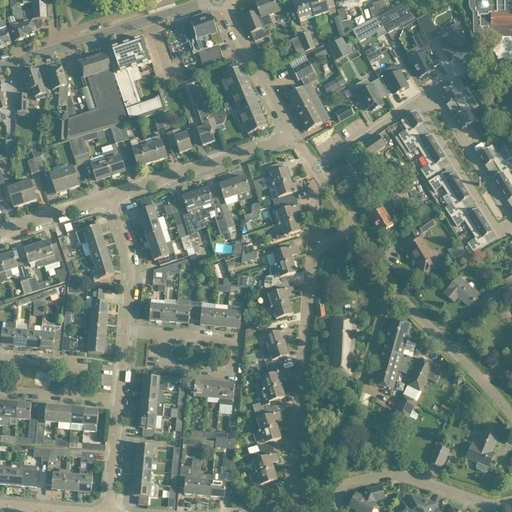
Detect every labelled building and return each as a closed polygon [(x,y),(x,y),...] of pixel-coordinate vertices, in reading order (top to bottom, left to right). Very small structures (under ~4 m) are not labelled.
[(15,43),(26,39),(22,30),(23,30),(21,25),(16,10),(18,9),(17,4),(16,2),(15,2),(14,0),(10,0),(11,9),(12,9),(13,14),(12,14),(14,18),(8,20),(10,28),(15,43)] [(41,21),(48,21),(47,4),(43,4),(43,0),(29,0),(30,2),(23,3),(23,5),(32,4),(33,18),(32,18),(32,21),(35,31),(40,30),(41,27),(41,21)] [(254,42),(267,37),(264,29),(273,26),(269,16),(282,11),(279,3),(275,5),(273,0),(262,0),(254,3),(258,11),(243,17),(250,34),(254,42)] [(313,18),(314,17),(308,0),(297,0),(292,2),(300,26),(308,24),(306,18),(312,16),(313,18)] [(308,0),(314,17),(329,13),(327,9),(334,7),(331,0),(308,0)] [(381,0),(382,2),(384,10),(390,8),(387,0),(388,0),(381,0)] [(511,36),(511,0),(469,0),(469,1),(468,3),(469,7),(469,10),(471,12),(472,14),(472,29),(481,28),(481,37),(511,36)] [(22,30),(26,39),(26,38),(34,35),(36,32),(35,31),(32,21),(32,18),(25,20),(23,13),(22,13),(20,6),(23,5),(23,3),(23,1),(16,2),(17,4),(18,9),(16,10),(21,25),(23,30),(22,30)] [(373,8),(370,10),(373,20),(379,16),(385,13),(384,10),(382,2),(372,5),(373,8)] [(406,3),(379,17),(385,28),(388,34),(415,19),(406,3)] [(344,10),(337,12),(339,17),(341,23),(348,21),(344,10)] [(427,15),(416,21),(422,32),(428,44),(437,39),(439,38),(427,15)] [(373,20),(352,31),(358,43),(376,33),(379,39),(388,34),(385,28),(379,17),(379,16),(373,20)] [(191,25),(182,28),(187,43),(188,42),(193,55),(199,53),(205,71),(225,64),(218,46),(224,44),(217,24),(214,25),(211,17),(191,24),(191,25)] [(339,17),(333,19),(338,32),(343,31),(342,25),(341,23),(339,17)] [(0,49),(6,47),(5,46),(11,45),(3,18),(0,18),(0,49)] [(349,22),(342,25),(343,31),(344,32),(352,29),(349,22)] [(451,38),(440,44),(450,63),(462,56),(464,60),(461,61),(467,72),(481,65),(472,49),(470,51),(461,33),(463,32),(459,24),(447,30),(451,38)] [(412,59),(410,61),(419,78),(434,70),(433,69),(440,65),(428,44),(422,32),(414,36),(424,53),(412,60),(412,59)] [(305,34),(299,36),(303,45),(306,52),(314,49),(309,36),(306,37),(305,34)] [(335,42),(326,46),(335,62),(343,57),(338,49),(346,45),(342,38),(335,42)] [(110,54),(107,55),(113,72),(130,123),(163,111),(159,99),(159,100),(139,106),(131,81),(136,79),(137,79),(137,78),(137,76),(137,75),(137,74),(135,69),(138,68),(152,63),(143,39),(118,48),(119,51),(116,52),(115,49),(114,49),(112,50),(109,51),(110,53),(110,54)] [(303,45),(294,49),(298,57),(306,54),(306,52),(303,45)] [(374,47),(365,53),(366,54),(367,57),(374,53),(375,53),(377,52),(374,47)] [(313,54),(316,60),(327,55),(324,48),(313,54)] [(367,57),(366,58),(369,63),(378,58),(383,56),(380,50),(377,52),(375,53),(374,53),(367,57)] [(66,121),(65,142),(65,143),(83,137),(96,134),(129,124),(128,123),(125,114),(115,80),(113,74),(112,74),(106,55),(78,64),(86,87),(90,86),(98,110),(66,120),(66,121)] [(314,73),(308,62),(292,71),(298,82),(301,80),(304,87),(309,84),(306,78),(314,73)] [(383,74),(377,77),(379,80),(378,80),(383,88),(388,85),(394,95),(408,88),(399,72),(396,66),(382,73),(383,74)] [(223,75),(235,105),(255,97),(242,67),(223,75)] [(67,87),(64,79),(61,69),(48,73),(54,90),(59,88),(59,106),(66,106),(67,87)] [(30,73),(22,75),(27,90),(32,89),(36,101),(45,98),(44,95),(45,94),(43,87),(38,70),(35,71),(35,70),(29,72),(30,73)] [(197,74),(189,77),(192,84),(199,82),(197,74)] [(343,79),(328,88),(331,93),(332,95),(347,87),(343,79)] [(366,81),(356,87),(359,94),(358,95),(365,108),(368,106),(371,112),(383,106),(380,101),(388,97),(383,88),(378,80),(368,86),(366,81)] [(288,96),(298,114),(319,102),(309,84),(304,87),(302,88),(288,96)] [(453,85),(439,94),(447,106),(455,101),(458,107),(473,98),(470,94),(467,89),(459,94),(453,85)] [(199,86),(192,89),(196,102),(204,100),(199,86)] [(161,89),(157,90),(164,112),(168,111),(161,89)] [(17,95),(17,112),(27,113),(27,95),(17,95)] [(267,127),(255,97),(235,105),(248,135),(267,127)] [(462,113),(454,118),(462,130),(476,121),(471,112),(479,107),(476,102),(473,98),(458,107),(462,113)] [(329,120),(319,102),(298,114),(307,132),(322,124),(329,120)] [(208,103),(196,107),(201,123),(203,129),(197,131),(202,147),(215,143),(211,133),(217,131),(218,134),(219,133),(214,118),(208,103)] [(354,115),(349,107),(336,114),(340,123),(354,115)] [(406,131),(398,136),(404,145),(418,136),(415,130),(423,124),(415,112),(401,122),(406,131)] [(160,116),(153,118),(157,131),(164,129),(160,116)] [(59,120),(58,141),(65,142),(66,121),(59,120)] [(118,128),(123,143),(129,141),(124,126),(118,128)] [(115,145),(123,143),(118,128),(110,130),(115,145)] [(166,134),(171,149),(172,149),(171,147),(176,145),(179,154),(192,150),(186,133),(180,135),(178,130),(166,134)] [(97,139),(96,134),(83,137),(84,143),(97,139)] [(377,136),(361,147),(368,159),(385,147),(377,136)] [(418,136),(404,145),(409,154),(418,149),(423,157),(438,148),(430,136),(422,142),(418,136)] [(51,138),(41,139),(43,147),(52,145),(51,138)] [(75,140),(81,156),(87,154),(82,138),(75,140)] [(147,147),(152,163),(167,159),(161,143),(160,143),(159,138),(152,140),(153,145),(147,147)] [(74,158),(81,156),(75,140),(68,142),(74,158)] [(138,168),(152,163),(147,147),(140,150),(137,140),(130,142),(133,152),(138,168)] [(492,146),(477,155),(485,167),(493,162),(497,168),(511,158),(508,153),(506,150),(498,155),(492,146)] [(114,154),(105,157),(106,161),(111,177),(124,172),(116,148),(113,149),(114,154)] [(428,166),(420,171),(426,180),(441,171),(437,165),(445,160),(438,148),(423,157),(428,166)] [(34,159),(38,172),(44,170),(40,158),(43,157),(40,150),(32,153),(34,160),(34,159)] [(96,164),(91,165),(97,182),(111,177),(106,161),(105,157),(104,156),(95,159),(96,164)] [(272,158),(262,161),(264,166),(274,163),(272,158)] [(501,174),(493,179),(500,190),(511,182),(511,177),(509,173),(511,170),(511,159),(511,158),(497,168),(501,174)] [(31,175),(38,172),(34,159),(34,160),(27,162),(31,175)] [(351,188),(365,179),(359,169),(365,165),(362,160),(355,164),(341,173),(351,188)] [(267,178),(253,183),(256,192),(267,188),(268,189),(268,188),(274,187),(274,186),(291,181),(287,169),(284,170),(282,164),(268,168),(264,169),(267,178)] [(67,165),(60,167),(62,172),(68,191),(79,187),(76,176),(78,175),(76,167),(68,169),(67,165)] [(56,195),(68,191),(62,172),(47,176),(49,184),(52,184),(56,195)] [(443,174),(428,183),(434,192),(441,188),(442,187),(447,196),(462,186),(455,175),(446,180),(443,174)] [(232,182),(237,197),(249,193),(244,178),(232,182)] [(19,186),(25,205),(37,201),(33,190),(36,189),(33,181),(19,186)] [(272,201),(274,206),(282,203),(295,199),(293,194),(301,192),(298,183),(292,185),(291,181),(274,186),(274,187),(278,199),(272,201)] [(224,201),(237,197),(232,182),(219,186),(224,201)] [(511,182),(500,190),(507,202),(511,199),(511,182)] [(14,209),(25,205),(19,186),(5,190),(7,198),(10,198),(14,209)] [(404,186),(392,186),(392,194),(393,207),(397,206),(406,206),(406,194),(404,194),(404,186)] [(453,204),(445,209),(450,218),(465,209),(461,203),(470,198),(462,186),(447,196),(453,204)] [(195,194),(204,220),(210,218),(208,213),(215,211),(208,190),(195,194)] [(197,222),(204,220),(195,194),(182,198),(187,213),(188,213),(190,220),(195,218),(197,222)] [(282,203),(274,206),(280,224),(296,220),(295,216),(301,214),(298,205),(297,205),(295,199),(282,203)] [(170,206),(163,208),(166,215),(172,213),(172,215),(178,213),(174,201),(168,202),(170,206)] [(260,204),(252,206),(252,221),(258,219),(261,207),(260,204)] [(380,206),(377,207),(369,213),(371,216),(370,217),(381,235),(389,229),(393,227),(382,209),(382,210),(380,206)] [(143,211),(138,212),(141,222),(142,225),(157,220),(153,207),(143,211)] [(465,209),(450,218),(456,227),(464,222),(470,231),(484,221),(477,210),(469,215),(465,209)] [(172,215),(176,227),(182,225),(178,213),(172,215)] [(229,214),(223,216),(228,229),(234,227),(235,227),(230,214),(229,214)] [(217,218),(215,219),(220,232),(221,237),(223,236),(229,234),(228,229),(223,216),(217,218)] [(422,234),(436,225),(431,218),(417,227),(422,234)] [(142,225),(146,237),(161,232),(157,220),(142,225)] [(300,232),(296,220),(280,224),(273,227),(276,235),(282,233),(284,237),(300,232)] [(475,239),(467,244),(469,247),(472,252),(473,254),(488,244),(484,238),(492,233),(484,221),(470,231),(475,239)] [(70,237),(75,235),(77,240),(79,239),(73,223),(66,225),(70,237)] [(176,227),(180,239),(186,238),(182,225),(176,227)] [(86,239),(78,241),(80,246),(87,244),(102,239),(98,226),(83,231),(86,239)] [(194,226),(186,228),(189,237),(190,242),(198,239),(194,226)] [(146,237),(150,249),(165,244),(161,232),(146,237)] [(186,238),(180,239),(184,251),(193,248),(193,247),(191,241),(190,242),(189,237),(186,238)] [(58,239),(62,252),(68,250),(64,238),(58,239)] [(87,244),(91,256),(106,251),(102,239),(87,244)] [(439,267),(435,259),(430,251),(428,252),(420,239),(407,247),(416,260),(414,262),(423,277),(439,267)] [(233,246),(232,254),(234,254),(241,254),(241,247),(242,240),(237,242),(236,246),(233,246)] [(37,246),(44,267),(44,268),(56,264),(49,242),(37,246)] [(461,243),(447,251),(451,258),(453,262),(467,254),(464,250),(461,243)] [(171,262),(165,244),(150,249),(154,262),(158,261),(159,265),(171,262)] [(243,246),(242,257),(254,253),(251,244),(243,246)] [(38,269),(44,267),(37,246),(24,250),(29,265),(36,263),(38,269)] [(272,254),(276,266),(292,261),(291,257),(298,255),(295,247),(286,250),(272,254)] [(62,252),(66,265),(72,263),(68,250),(62,252)] [(89,270),(90,270),(110,263),(106,251),(91,256),(85,258),(89,270)] [(256,259),(254,253),(242,257),(241,264),(256,259)] [(0,258),(5,273),(7,279),(13,277),(11,271),(18,269),(13,254),(0,258)] [(196,255),(190,257),(194,269),(200,267),(196,255)] [(265,278),(264,288),(265,290),(275,287),(288,282),(287,277),(296,274),(292,261),(276,266),(269,268),(272,276),(265,278)] [(66,265),(70,277),(76,275),(72,263),(66,265)] [(114,276),(110,263),(90,270),(94,282),(114,276)] [(154,272),(153,280),(167,281),(167,274),(175,275),(177,273),(178,263),(154,272)] [(66,273),(65,269),(56,272),(60,285),(65,283),(66,273)] [(81,294),(76,275),(70,277),(69,281),(67,294),(78,295),(81,294)] [(247,289),(248,275),(239,278),(238,288),(247,289)] [(28,281),(32,294),(40,291),(35,278),(28,281)] [(457,279),(456,280),(448,290),(449,290),(445,295),(454,303),(458,298),(469,307),(478,296),(457,279)] [(166,287),(167,281),(153,280),(153,286),(158,286),(158,293),(165,293),(165,287),(166,287)] [(25,296),(32,294),(28,281),(20,283),(25,296)] [(49,282),(38,285),(40,291),(51,288),(49,282)] [(268,296),(272,308),(288,303),(287,299),(294,296),(291,287),(290,288),(288,282),(275,287),(264,290),(266,297),(268,296)] [(501,299),(511,292),(511,283),(497,293),(501,299)] [(43,293),(45,299),(58,295),(57,289),(43,293)] [(84,309),(83,314),(107,316),(108,304),(103,303),(104,292),(90,291),(88,291),(87,298),(92,298),(91,310),(84,309)] [(44,299),(45,299),(43,293),(29,298),(31,304),(34,303),(34,308),(39,306),(38,317),(43,317),(44,299)] [(18,308),(31,304),(29,298),(16,302),(18,308)] [(177,308),(175,324),(181,324),(189,325),(189,321),(195,321),(197,304),(190,303),(191,301),(178,300),(177,308)] [(292,315),(288,303),(272,308),(265,310),(268,318),(275,316),(276,320),(292,315)] [(197,304),(195,321),(201,322),(200,326),(214,327),(215,311),(202,309),(203,304),(197,304)] [(149,321),(163,322),(164,307),(151,306),(149,321)] [(316,307),(317,319),(325,318),(323,306),(316,307)] [(164,307),(163,322),(175,324),(177,308),(164,307)] [(215,311),(214,327),(227,328),(229,307),(228,307),(228,312),(215,311)] [(229,307),(227,328),(240,330),(240,326),(246,326),(248,311),(241,311),(242,308),(229,307)] [(66,313),(63,338),(69,339),(71,314),(66,313)] [(85,315),(84,327),(106,329),(107,316),(83,314),(83,315),(85,315)] [(392,319),(382,352),(402,358),(411,325),(392,319)] [(357,321),(331,320),(327,375),(351,377),(357,321)] [(1,346),(14,347),(16,324),(8,324),(7,331),(0,330),(0,342),(1,343),(1,346)] [(16,324),(14,347),(27,348),(29,326),(16,324)] [(29,326),(27,348),(40,350),(41,334),(42,327),(29,326)] [(41,334),(40,350),(53,351),(53,341),(60,341),(61,328),(42,326),(42,327),(41,334)] [(90,328),(89,340),(105,342),(106,329),(84,327),(84,328),(90,328)] [(246,330),(246,337),(258,333),(256,327),(246,330)] [(264,337),(268,349),(268,350),(285,344),(284,340),(290,338),(288,330),(264,337)] [(260,339),(258,333),(246,337),(245,344),(260,339)] [(69,339),(63,338),(62,351),(70,352),(71,339),(69,339)] [(89,340),(88,354),(104,355),(104,350),(107,350),(107,343),(105,343),(105,342),(89,340)] [(265,363),(267,370),(281,365),(279,360),(289,357),(285,344),(268,350),(268,349),(261,352),(264,359),(271,357),(272,361),(265,363)] [(402,358),(382,352),(373,385),(393,391),(401,360),(403,361),(402,365),(408,367),(410,360),(402,358)] [(421,359),(414,372),(428,379),(427,379),(436,384),(442,373),(433,368),(434,366),(421,359)] [(256,387),(257,393),(281,386),(280,382),(286,380),(284,371),(282,371),(281,365),(267,370),(259,373),(262,385),(256,387)] [(421,393),(428,379),(414,372),(407,386),(421,393)] [(144,377),(143,390),(158,391),(166,392),(168,379),(144,377)] [(194,397),(207,398),(209,383),(195,382),(194,397)] [(209,383),(207,398),(220,399),(221,384),(209,383)] [(219,406),(219,414),(232,415),(233,407),(233,400),(234,389),(235,385),(221,384),(220,399),(219,406)] [(264,407),(266,411),(276,408),(281,406),(279,399),(285,398),(281,386),(257,393),(260,401),(261,400),(263,407),(264,407)] [(143,390),(142,402),(157,404),(158,391),(143,390)] [(403,396),(394,413),(408,419),(412,410),(418,413),(421,406),(421,405),(416,403),(416,402),(403,396)] [(142,402),(140,415),(163,417),(164,405),(157,404),(142,402)] [(5,403),(4,419),(11,420),(10,425),(16,426),(16,420),(17,420),(18,404),(5,403)] [(18,404),(17,420),(29,421),(30,405),(18,404)] [(311,404),(310,422),(321,423),(322,404),(311,404)] [(44,422),(58,424),(59,408),(46,407),(44,422)] [(59,408),(58,424),(71,425),(72,409),(59,408)] [(255,414),(260,432),(261,432),(277,427),(276,423),(282,421),(280,413),(278,414),(276,408),(266,411),(255,414)] [(85,410),(72,409),(71,425),(71,431),(83,432),(83,426),(84,426),(85,410)] [(83,426),(83,432),(96,433),(98,411),(85,410),(84,426),(83,426)] [(140,415),(139,428),(143,429),(155,430),(156,417),(163,418),(163,417),(140,415)] [(28,439),(15,438),(15,444),(35,446),(36,434),(37,424),(37,421),(30,420),(28,439)] [(36,434),(35,446),(42,446),(43,440),(44,425),(37,424),(36,434)] [(257,446),(259,452),(273,448),(271,442),(281,439),(277,427),(261,432),(260,432),(254,434),(258,446),(257,446)] [(217,434),(216,439),(226,440),(230,440),(235,441),(236,429),(231,428),(230,435),(217,434)] [(466,459),(478,464),(476,468),(477,470),(485,473),(487,472),(492,459),(490,458),(498,438),(483,431),(476,446),(472,444),(466,459)] [(226,440),(225,449),(234,450),(235,441),(230,440),(226,440)] [(138,445),(137,458),(153,460),(154,447),(138,445)] [(429,463),(442,469),(449,451),(436,446),(429,463)] [(253,462),(256,473),(273,468),(272,464),(279,462),(276,453),(275,454),(273,448),(259,452),(260,453),(246,457),(247,461),(251,463),(253,462)] [(41,462),(48,463),(49,450),(42,449),(35,449),(34,457),(41,457),(41,462)] [(49,450),(48,463),(56,463),(57,456),(68,457),(68,451),(55,450),(49,450)] [(68,451),(68,457),(81,458),(81,461),(82,453),(68,451)] [(95,454),(82,453),(81,461),(80,464),(94,465),(95,454)] [(370,461),(369,454),(353,458),(355,464),(370,461)] [(137,458),(135,471),(151,473),(153,460),(137,458)] [(225,473),(233,474),(234,460),(226,459),(225,473)] [(201,463),(193,462),(191,477),(180,476),(179,489),(185,489),(184,495),(198,497),(201,463)] [(24,467),(24,465),(18,464),(18,471),(11,470),(10,487),(10,489),(18,490),(18,487),(22,488),(24,467)] [(0,485),(10,487),(11,470),(11,468),(4,467),(4,470),(0,469),(0,485)] [(24,467),(22,488),(36,489),(38,468),(24,467)] [(277,480),(273,468),(256,473),(250,475),(253,483),(259,481),(260,486),(261,485),(263,492),(276,488),(274,481),(277,480)] [(53,474),(52,491),(65,492),(66,475),(67,471),(60,470),(59,475),(53,474)] [(79,477),(78,493),(84,494),(84,495),(90,495),(90,494),(91,494),(93,478),(86,477),(86,471),(80,470),(79,477)] [(135,471),(134,484),(150,485),(151,473),(135,471)] [(212,482),(211,498),(224,499),(225,475),(213,474),(212,482)] [(66,475),(65,492),(78,493),(79,477),(66,475)] [(199,480),(198,497),(211,498),(212,482),(199,480)] [(132,489),(131,496),(133,496),(133,497),(139,497),(138,505),(148,506),(149,499),(150,485),(134,484),(134,490),(132,489)] [(168,502),(168,511),(174,511),(175,501),(176,488),(176,487),(170,487),(169,500),(169,502),(168,502)] [(367,491),(365,493),(366,494),(364,499),(356,495),(350,507),(359,511),(372,511),(376,504),(374,503),(375,502),(384,500),(382,487),(367,491)] [(403,504),(400,511),(433,511),(436,505),(411,497),(408,506),(403,504)]
